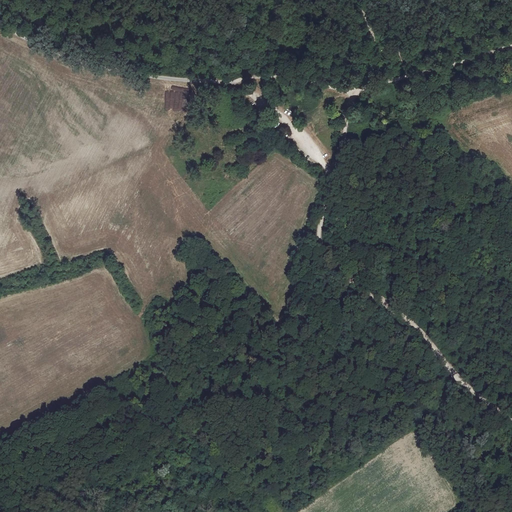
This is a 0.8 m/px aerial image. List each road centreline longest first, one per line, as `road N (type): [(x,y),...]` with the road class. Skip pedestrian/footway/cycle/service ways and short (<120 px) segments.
road 1 (track): [(230,82),(287,124),(329,172),(318,233),(329,260),(415,325),(454,375),(511,422)]
road 2 (track): [(0,26),(108,69),(230,82)]
road 3 (track): [(511,46),(360,87)]
road 4 (track): [(230,82),(277,76),(360,87)]
